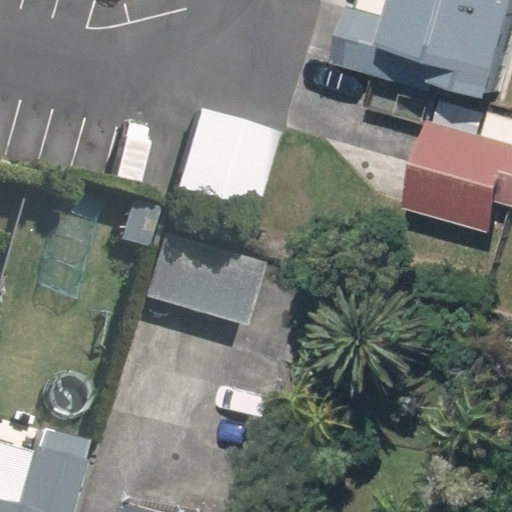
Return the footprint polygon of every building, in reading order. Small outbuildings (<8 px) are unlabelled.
[(511,84),(511,0),(367,0),(366,6),(359,4),(343,60),(439,87),(442,79),(457,83),(458,78),(510,93),(511,84)] [(264,131),(189,108),(164,189),(240,212),(264,131)] [(511,139),(440,118),(414,204),(501,229),(509,199),(511,199),(511,139)] [(163,207),(134,199),(123,238),(152,246),(163,207)] [(159,231),(140,297),(244,327),(264,262),(159,231)] [(0,511),(64,511),(85,440),(0,416),(0,511)] [(222,511),(144,490),(138,511),(222,511)]
